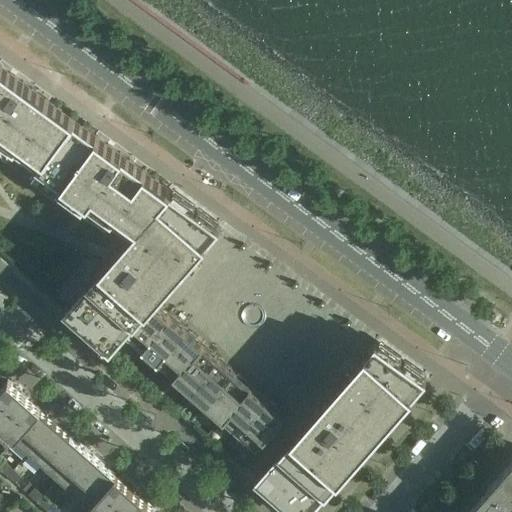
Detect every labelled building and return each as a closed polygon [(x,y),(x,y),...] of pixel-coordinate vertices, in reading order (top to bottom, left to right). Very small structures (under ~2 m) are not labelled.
[(193,205),(130,159),(0,64),(0,148),(106,227),(112,219),(130,233),(92,276),(85,270),(75,281),(82,287),(63,309),(110,350),(126,332),(154,300),(220,225),(193,205)] [(142,347),(170,315),(154,300),(126,332),(142,347)] [(158,361),(186,329),(170,315),(142,347),(158,361)] [(175,375),(203,343),(186,329),(158,361),(175,375)] [(293,511),(307,511),(426,377),(427,376),(423,374),(375,340),(254,477),(293,511)] [(191,390),(219,358),(203,343),(175,375),(191,390)] [(207,404),(235,372),(219,358),(191,390),(207,404)] [(223,418),(252,386),(235,372),(207,404),(223,418)] [(158,511),(8,380),(0,389),(0,437),(9,445),(14,439),(89,504),(84,511),(158,511)] [(240,433),(268,401),(252,386),(223,418),(240,433)] [(284,415),(268,401),(240,433),(256,447),(284,415)] [(13,469),(4,461),(0,464),(0,468),(8,476),(13,469)] [(504,511),(511,502),(511,461),(467,511),(504,511)] [(23,477),(13,469),(8,476),(17,484),(23,477)] [(44,496),(35,487),(29,494),(38,502),(44,496)] [(54,504),(44,496),(38,502),(48,511),(54,504)]
